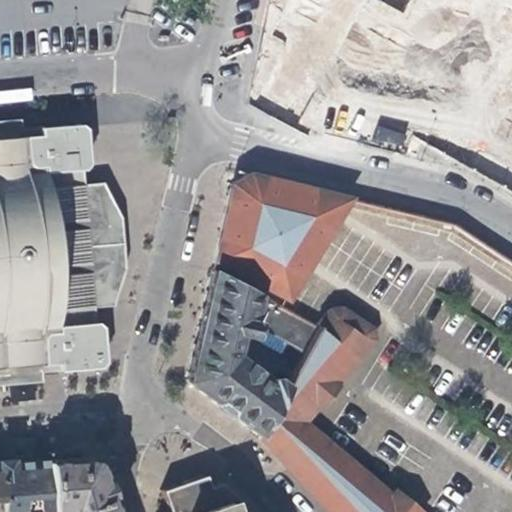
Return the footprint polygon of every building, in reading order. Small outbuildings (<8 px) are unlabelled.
[(303,109),(304,126),(319,126),(319,109),(303,109)] [(0,387),(37,385),(36,374),(57,372),(94,369),(101,361),(98,327),(92,322),(91,307),(110,305),(122,268),(121,263),(117,227),(117,220),(99,186),(80,188),(78,172),(84,167),(81,132),(74,125),(35,129),(0,132),(0,387)] [(284,300),(350,201),(244,175),(227,186),(211,262),(284,300)] [(255,330),(300,354),(313,329),(208,273),(193,342),(184,381),(209,401),(256,437),(283,386),(270,378),(267,383),(232,359),(238,337),(247,341),(251,339),(255,330)] [(256,437),(325,511),(413,511),(393,494),(387,500),(300,425),(370,342),(368,332),(335,310),(325,311),(313,329),(300,354),(283,386),(256,437)] [(105,511),(104,508),(101,498),(89,464),(86,462),(82,460),(78,460),(68,460),(40,461),(44,511),(19,511),(105,511)] [(0,465),(0,511),(19,511),(44,511),(40,461),(12,464),(0,465)] [(242,511),(217,484),(205,489),(201,477),(182,483),(158,491),(164,511),(242,511)]
